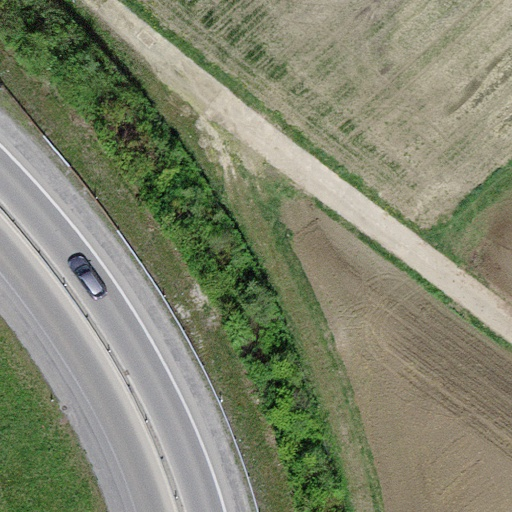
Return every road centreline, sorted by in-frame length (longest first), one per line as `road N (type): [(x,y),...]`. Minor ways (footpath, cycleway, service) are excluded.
road 1 (track): [(362,511),(335,418),(283,292),(162,52)]
road 2 (track): [(162,52),(511,325)]
road 3 (motorway): [(206,511),(157,390),(109,307),(0,172)]
road 4 (motorway): [(0,241),(116,411),(156,511)]
